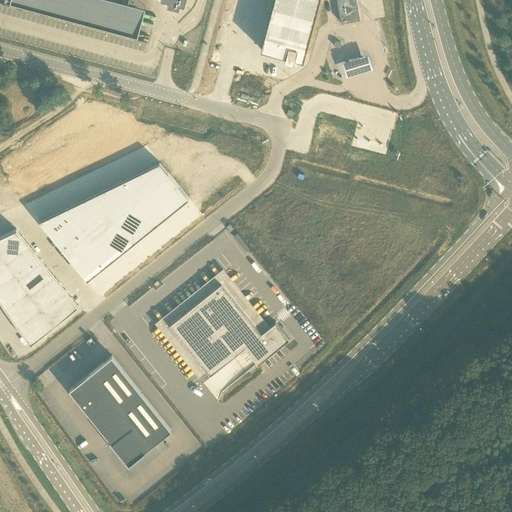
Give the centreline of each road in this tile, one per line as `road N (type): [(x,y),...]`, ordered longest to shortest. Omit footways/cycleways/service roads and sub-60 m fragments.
road 1 (unclassified): [(2,388),(263,184),(280,139),(260,120),(0,49)]
road 2 (primary): [(511,187),(291,412),(167,511)]
road 3 (primary): [(199,511),(327,404),(511,209)]
road 4 (primary): [(416,0),(452,112),(511,185)]
road 5 (primary): [(511,154),(464,90),(436,0)]
road 6 (tertiary): [(95,511),(2,388)]
road 7 (tertiary): [(2,388),(76,511)]
